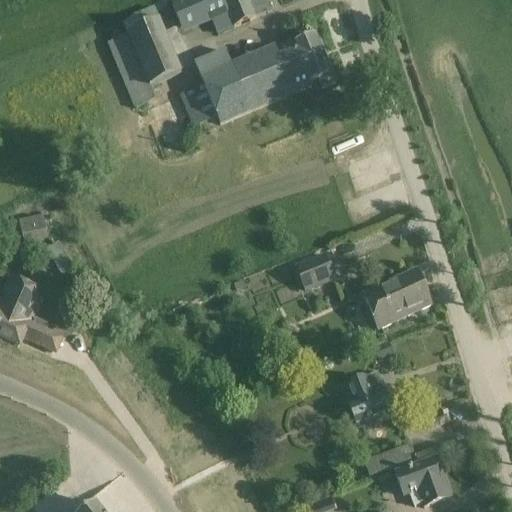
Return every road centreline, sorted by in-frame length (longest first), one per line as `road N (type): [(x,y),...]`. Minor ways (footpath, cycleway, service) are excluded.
road 1 (residential): [(511,502),(359,0)]
road 2 (unclassified): [(0,381),(118,454),(169,511)]
